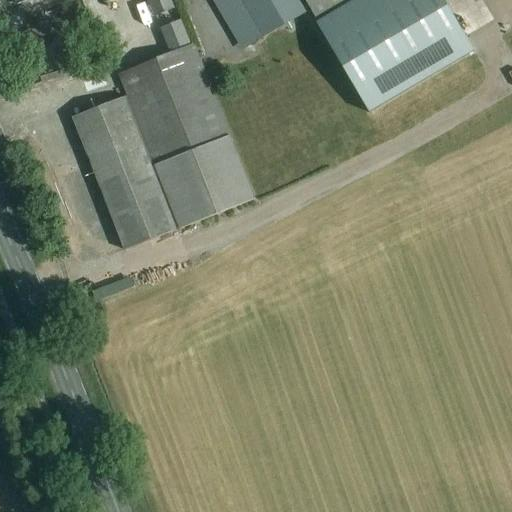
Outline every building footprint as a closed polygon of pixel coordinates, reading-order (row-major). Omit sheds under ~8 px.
[(152,28),(171,25),(167,0),(166,0),(148,3),(152,28)] [(240,0),(263,39),(263,38),(284,26),(291,22),(303,15),(306,14),(298,0),(240,0)] [(304,0),(318,24),(358,0),(304,0)] [(443,0),(404,0),(329,45),(369,113),(474,52),(443,0)] [(127,97),(118,101),(72,119),(125,252),(256,200),(231,136),(230,137),(195,47),(119,77),(127,97)] [(322,230),(299,235),(301,249),(325,244),(322,230)] [(239,261),(196,282),(202,295),(245,275),(239,261)]
